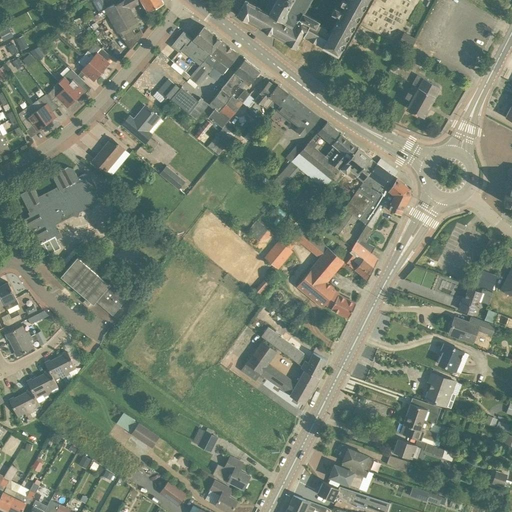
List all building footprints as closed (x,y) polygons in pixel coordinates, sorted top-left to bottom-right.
[(162,0),(127,0),(106,12),(119,36),(138,25),(131,11),(144,4),(148,12),(164,3),(162,0)] [(267,0),(268,0),(267,0),(261,0),(258,6),(246,0),(244,0),(237,15),(297,48),(304,36),(323,46),(322,47),(338,55),(343,47),(360,16),(361,16),(361,15),(360,15),(363,10),(364,10),(365,9),(364,8),(366,3),(368,4),(368,3),(367,2),(368,0),(267,0)] [(154,22),(148,12),(141,16),(149,28),(154,22)] [(138,25),(119,36),(130,50),(143,34),(138,25)] [(78,26),(73,29),(75,32),(77,35),(82,32),(78,26)] [(204,61),(221,40),(215,35),(204,26),(194,38),(193,39),(183,32),(171,46),(179,52),(181,50),(200,66),(204,61)] [(8,29),(1,32),(5,41),(12,37),(8,29)] [(416,40),(404,33),(399,43),(410,49),(416,40)] [(213,68),(222,74),(229,67),(239,54),(221,40),(204,61),(200,66),(209,73),(213,68)] [(48,45),(53,51),(58,47),(53,41),(48,45)] [(11,55),(18,52),(14,43),(7,46),(11,55)] [(39,61),(44,56),(37,48),(30,51),(39,61)] [(83,56),(102,72),(110,63),(101,56),(105,51),(101,48),(97,53),(97,52),(94,56),(88,51),(83,56)] [(30,55),(23,60),(28,66),(35,60),(30,55)] [(78,76),(81,79),(85,74),(94,81),(102,72),(83,56),(78,62),(84,67),(81,71),(82,71),(78,76)] [(209,117),(223,128),(225,125),(243,103),(237,99),(235,100),(231,97),(244,80),(250,84),(261,71),(245,59),(209,104),(215,109),(209,117)] [(17,71),(23,67),(18,60),(12,63),(17,71)] [(4,66),(0,68),(0,77),(8,72),(4,66)] [(199,86),(209,73),(200,66),(191,77),(190,78),(199,86)] [(59,82),(76,100),(85,91),(80,86),(84,82),(81,79),(78,76),(71,69),(59,82)] [(164,74),(165,75),(158,83),(159,84),(154,90),(165,100),(171,93),(173,96),(180,88),(177,86),(182,80),(170,69),(168,71),(167,70),(164,74)] [(405,97),(411,101),(407,108),(413,112),(412,114),(417,117),(418,114),(424,117),(440,88),(417,75),(412,84),(418,88),(414,95),(408,92),(405,97)] [(52,101),(55,104),(58,108),(63,103),(67,108),(76,100),(59,82),(53,87),(54,87),(47,95),(52,101)] [(269,82),(255,100),(256,100),(259,103),(257,105),(262,109),(263,107),(278,88),(276,87),(269,82)] [(267,110),(274,101),(280,105),(289,93),(278,85),(276,87),(278,88),(263,107),(267,110)] [(173,96),(171,99),(196,120),(209,105),(201,98),(198,101),(181,87),(180,88),(173,96)] [(289,93),(280,105),(277,109),(299,127),(296,131),(303,136),(306,132),(307,133),(319,117),(289,93)] [(32,104),(46,124),(56,117),(50,108),(55,104),(52,101),(47,95),(46,94),(32,104)] [(249,108),(256,100),(255,100),(249,95),(243,103),(249,108)] [(37,131),(46,124),(32,104),(18,114),(22,121),(28,129),(33,126),(37,131)] [(123,125),(145,143),(152,134),(146,130),(158,116),(145,106),(138,115),(139,116),(135,121),(130,116),(123,125)] [(212,124),(207,120),(195,136),(200,140),(212,124)] [(291,163),(323,189),(333,178),(358,147),(327,122),(318,132),(340,150),(330,162),(312,146),(315,143),(311,140),(303,149),(291,163)] [(216,136),(227,145),(231,140),(226,137),(231,130),(225,125),(223,128),(216,136)] [(18,137),(22,134),(23,134),(19,127),(14,130),(18,137)] [(2,136),(0,137),(0,149),(3,148),(5,154),(10,151),(2,136)] [(219,155),(227,145),(216,136),(208,147),(219,155)] [(107,171),(125,149),(111,138),(105,146),(93,160),(107,171)] [(291,163),(303,149),(297,144),(285,158),(291,163)] [(358,147),(333,178),(338,182),(343,177),(342,173),(344,171),(354,179),(358,174),(365,180),(377,163),(371,159),(371,158),(358,147)] [(377,163),(365,180),(345,210),(352,215),(366,225),(396,178),(377,163)] [(101,201),(86,173),(78,177),(73,168),(68,166),(55,173),(54,179),(58,187),(39,196),(34,187),(20,194),(31,215),(24,219),(37,246),(38,246),(44,257),(60,249),(56,240),(62,237),(58,230),(57,230),(54,225),(73,215),(78,217),(80,212),(87,208),(92,210),(93,205),(101,201)] [(179,189),(185,182),(167,166),(160,174),(179,189)] [(396,178),(366,225),(351,249),(352,250),(354,251),(361,257),(374,267),(378,260),(371,254),(375,246),(366,242),(383,208),(390,212),(391,210),(401,215),(411,195),(410,188),(396,178)] [(352,215),(345,210),(336,223),(331,230),(339,235),(344,227),(352,215)] [(270,232),(257,221),(248,233),(265,247),(274,237),(269,233),(270,232)] [(493,250),(496,243),(489,240),(486,247),(493,250)] [(293,253),(278,241),(272,247),(276,250),(268,260),(279,270),(293,253)] [(494,251),(500,254),(504,256),(507,250),(497,244),(494,251)] [(125,247),(118,254),(127,262),(134,255),(125,247)] [(298,285),(312,297),(323,306),(325,304),(336,291),(336,290),(326,281),(335,271),(338,267),(344,261),(329,248),(311,270),(311,269),(298,285)] [(374,267),(361,257),(354,251),(352,250),(344,261),(347,264),(368,281),(374,267)] [(112,283),(115,279),(85,253),(80,259),(77,257),(61,276),(93,305),(96,301),(113,316),(129,297),(112,283)] [(186,268),(176,261),(163,278),(173,285),(186,268)] [(497,275),(476,267),(470,282),(492,290),(497,275)] [(195,275),(186,268),(173,285),(183,293),(195,275)] [(511,268),(501,290),(511,295),(511,268)] [(205,283),(195,275),(183,293),(193,300),(205,283)] [(0,286),(0,295),(5,304),(7,310),(19,304),(8,282),(0,286)] [(215,290),(205,283),(193,300),(203,307),(215,290)] [(458,309),(476,315),(479,308),(476,307),(482,293),(468,288),(465,298),(462,297),(458,309)] [(225,297),(215,290),(203,307),(213,314),(225,297)] [(349,317),(355,304),(338,295),(339,294),(336,291),(325,304),(332,307),(331,309),(349,317)] [(235,305),(225,297),(213,314),(223,322),(235,305)] [(28,315),(37,310),(34,305),(25,309),(28,315)] [(245,312),(235,305),(223,322),(233,329),(245,312)] [(39,313),(42,319),(48,316),(49,316),(44,311),(39,313)] [(488,312),(485,322),(494,325),(498,316),(488,312)] [(12,318),(14,323),(22,319),(19,314),(12,318)] [(31,324),(37,321),(34,316),(28,319),(31,324)] [(494,325),(485,322),(472,317),(469,323),(455,318),(449,333),(473,341),(477,329),(492,335),(495,326),(494,325)] [(6,327),(14,323),(12,318),(3,322),(6,327)] [(12,345),(30,336),(28,331),(26,332),(22,326),(6,334),(12,345)] [(297,363),(301,357),(304,353),(294,346),(268,327),(261,336),(265,338),(282,351),(281,352),(297,363)] [(40,346),(47,343),(40,330),(34,334),(37,339),(40,346)] [(30,336),(12,345),(18,356),(34,348),(30,341),(32,340),(30,336)] [(162,344),(152,337),(139,354),(150,361),(162,344)] [(319,377),(309,371),(298,386),(271,366),(281,352),(282,351),(265,338),(242,370),(257,381),(261,374),(291,395),(290,395),(304,403),(314,386),(319,378),(319,377)] [(455,371),(463,352),(444,343),(442,350),(444,351),(439,364),(455,371)] [(172,351),(162,344),(150,361),(159,368),(172,351)] [(182,359),(172,351),(159,368),(169,376),(182,359)] [(56,358),(66,376),(70,374),(69,372),(76,368),(68,352),(56,358)] [(319,377),(328,360),(313,353),(309,362),(301,357),(297,363),(309,371),(319,377)] [(45,363),(49,371),(54,379),(60,376),(62,378),(66,376),(56,358),(45,363)] [(192,366),(182,359),(169,376),(179,383),(192,366)] [(202,373),(192,366),(179,383),(189,390),(202,373)] [(69,372),(70,374),(72,378),(78,372),(76,368),(69,372)] [(58,387),(54,379),(49,371),(38,376),(48,395),(53,392),(51,390),(58,387)] [(457,382),(441,376),(432,373),(429,382),(432,383),(426,399),(448,407),(449,405),(450,406),(452,405),(456,394),(455,392),(454,391),(457,382)] [(44,397),(48,395),(38,376),(27,382),(31,389),(37,398),(43,395),(44,397)] [(233,381),(227,390),(241,400),(247,391),(233,381)] [(40,405),(37,398),(31,389),(20,395),(30,413),(34,411),(33,409),(40,405)] [(227,390),(220,399),(234,408),(241,400),(227,390)] [(27,415),(30,413),(20,395),(10,400),(18,417),(25,413),(26,415),(27,415)] [(220,399),(214,407),(228,417),(234,408),(220,399)] [(438,406),(419,400),(417,405),(411,403),(407,414),(432,423),(438,406)] [(214,407),(208,416),(221,426),(228,417),(214,407)] [(129,430),(135,418),(123,412),(117,424),(129,430)] [(277,413),(271,421),(284,431),(291,423),(277,413)] [(400,434),(420,441),(426,443),(434,446),(441,426),(432,423),(407,414),(400,434)] [(495,426),(497,419),(488,415),(485,423),(495,426)] [(139,423),(135,420),(128,431),(132,434),(139,423)] [(498,420),(496,427),(507,430),(509,424),(498,420)] [(271,421),(264,430),(278,440),(284,431),(271,421)] [(132,434),(152,448),(159,437),(139,423),(132,434)] [(258,439),(271,449),(278,440),(264,430),(258,439)] [(1,451),(13,457),(23,438),(11,432),(1,451)] [(204,432),(198,444),(198,445),(211,451),(217,438),(204,432)] [(511,435),(507,434),(503,445),(511,448),(511,435)] [(417,445),(398,438),(393,452),(404,455),(403,458),(409,460),(410,457),(413,458),(415,450),(420,452),(422,447),(417,446),(417,445)] [(251,448),(265,458),(271,449),(258,439),(251,448)] [(31,453),(33,444),(27,443),(25,451),(31,453)] [(445,449),(434,446),(426,443),(424,451),(442,457),(445,449)] [(343,461),(347,463),(369,471),(374,459),(348,449),(347,452),(345,452),(343,457),(345,458),(343,461)] [(91,459),(84,455),(79,465),(86,468),(91,459)] [(231,482),(244,489),(250,476),(238,470),(242,462),(231,456),(225,468),(218,464),(213,474),(229,486),(231,482)] [(390,456),(386,464),(406,472),(410,462),(390,456)] [(39,472),(43,464),(36,460),(32,468),(39,472)] [(358,488),(361,480),(363,477),(366,478),(369,471),(347,463),(345,469),(335,465),(333,468),(332,467),(330,473),(331,473),(330,477),(358,488)] [(0,497),(0,505),(9,510),(17,492),(11,489),(11,481),(19,469),(11,465),(4,476),(0,485),(5,487),(0,497)] [(113,474),(106,470),(103,476),(110,480),(113,474)] [(508,474),(496,470),(492,483),(504,487),(504,486),(506,480),(508,474)] [(232,489),(215,480),(210,490),(221,495),(216,506),(228,511),(231,511),(238,501),(229,496),(232,489)] [(169,481),(160,493),(178,506),(186,495),(169,481)] [(333,501),(337,493),(360,501),(362,495),(339,486),(338,488),(323,481),(317,494),(333,501)] [(18,492),(17,492),(9,510),(12,511),(21,511),(26,504),(29,506),(32,499),(36,493),(39,485),(34,482),(27,496),(18,492)] [(448,490),(434,485),(433,485),(431,491),(446,496),(448,490)] [(427,502),(428,500),(430,493),(421,490),(418,499),(427,502)] [(44,511),(46,510),(47,506),(38,501),(41,495),(36,493),(32,499),(35,501),(32,507),(29,511),(44,511)] [(440,504),(442,497),(430,493),(428,500),(440,504)] [(294,495),(285,511),(325,511),(327,509),(294,495)] [(62,511),(65,507),(51,499),(47,506),(46,510),(44,511),(62,511)]
